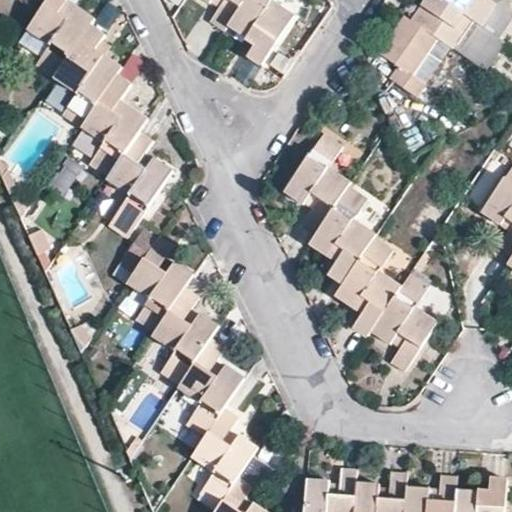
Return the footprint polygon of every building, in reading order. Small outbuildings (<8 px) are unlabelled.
[(96,21),(69,3),(70,0),(49,0),(29,30),(53,45),(44,57),(42,60),(60,73),(88,33),(96,21)] [(230,25),(246,0),(208,0),(221,9),(213,20),(227,30),(230,25)] [(294,19),(272,3),(274,0),(246,0),(230,25),(258,44),(251,55),(265,64),(294,19)] [(453,50),(474,21),(483,26),(498,4),(491,0),(427,0),(413,21),(438,39),(453,50)] [(427,83),(415,74),(429,53),(438,39),(413,21),(406,17),(382,54),(402,67),(393,80),(418,97),(427,83)] [(29,30),(21,42),(44,57),(53,45),(29,30)] [(71,107),(89,120),(118,78),(122,72),(95,53),(102,43),(88,33),(60,73),(57,77),(80,94),(71,107)] [(415,74),(427,83),(442,62),(429,53),(415,74)] [(42,60),(37,67),(55,80),(57,77),(60,73),(42,60)] [(140,134),(149,121),(123,102),(132,87),(118,78),(89,120),(84,126),(107,142),(96,159),(115,172),(140,134)] [(71,107),(66,114),(84,126),(89,120),(71,107)] [(139,223),(173,172),(147,153),(154,143),(140,134),(115,172),(110,178),(109,180),(131,194),(121,210),(139,223)] [(340,154),(345,147),(327,134),(321,141),(340,154)] [(80,135),(71,152),(89,162),(99,145),(80,135)] [(340,154),(321,141),(288,191),(314,209),(306,220),(320,231),(347,192),(351,184),(330,169),(340,154)] [(110,178),(115,172),(96,159),(91,165),(110,178)] [(68,160),(50,189),(63,197),(81,168),(68,160)] [(511,230),(501,248),(511,255),(511,172),(484,212),(511,230)] [(351,184),(347,192),(365,205),(370,198),(351,184)] [(365,205),(347,192),(320,231),(313,242),(340,261),(333,272),(346,283),(371,245),(377,237),(355,222),(365,205)] [(116,193),(104,219),(113,223),(125,197),(116,193)] [(121,210),(117,216),(135,229),(139,223),(121,210)] [(377,237),(371,245),(390,257),(394,250),(377,237)] [(160,238),(129,283),(152,300),(143,314),(161,327),(187,290),(195,277),(168,258),(174,248),(160,238)] [(390,257),(371,245),(346,283),(338,295),(365,314),(357,326),(370,336),(374,331),(402,289),(379,272),(390,257)] [(415,270),(421,274),(432,257),(426,252),(415,270)] [(426,293),(431,286),(412,273),(407,280),(426,293)] [(407,280),(402,289),(374,331),(402,349),(394,362),(407,371),(436,326),(415,310),(426,293),(407,280)] [(200,300),(187,290),(161,327),(156,334),(178,350),(167,367),(185,381),(212,341),(220,329),(194,310),(200,300)] [(143,314),(138,321),(156,334),(161,327),(143,314)] [(83,323),(74,327),(84,350),(90,340),(83,323)] [(210,432),(226,409),(245,382),(218,363),(226,351),(212,341),(185,381),(181,387),(204,402),(192,420),(210,432)] [(167,367),(163,373),(181,387),(185,381),(167,367)] [(240,479),(260,451),(232,431),(240,420),(226,409),(210,432),(206,439),(195,455),(218,471),(206,490),(224,503),(240,479)] [(192,420),(188,426),(206,439),(210,432),(192,420)] [(356,511),(358,485),(359,472),(343,471),(341,483),(309,482),(306,511),(356,511)] [(406,511),(408,488),(409,475),(393,475),(392,487),(358,485),(356,511),(406,511)] [(442,491),(408,488),(406,511),(456,511),(458,492),(459,479),(443,478),(442,491)] [(263,511),(246,500),(254,489),(240,479),(224,503),(220,509),(218,511),(263,511)] [(506,511),(509,483),(492,482),(491,494),(458,492),(456,511),(506,511)] [(220,509),(224,503),(206,490),(201,496),(220,509)]
